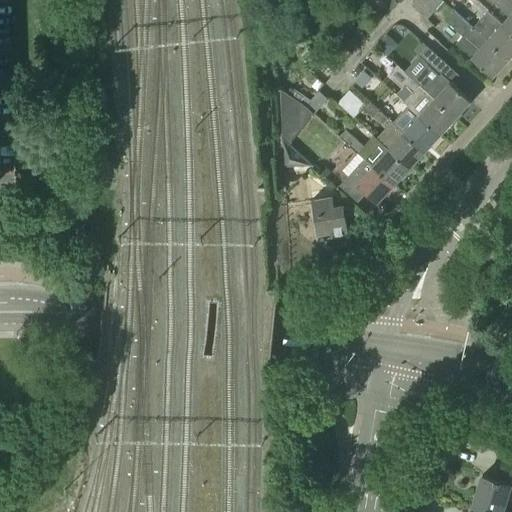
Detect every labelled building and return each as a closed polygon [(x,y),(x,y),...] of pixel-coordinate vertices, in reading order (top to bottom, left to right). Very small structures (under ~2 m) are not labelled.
[(428,19),(444,1),(442,0),(416,0),(413,4),(412,5),(421,12),(428,19)] [(494,2),(509,16),(503,23),(511,31),(511,0),(489,0),(493,3),(494,2)] [(509,59),(473,26),(453,9),(444,18),(463,35),(456,43),(493,76),(509,59)] [(488,10),(473,26),(509,59),(511,55),(511,31),(503,23),(488,10)] [(338,41),(352,24),(347,20),(332,37),(338,41)] [(419,55),(428,46),(423,42),(415,51),(419,55)] [(419,55),(404,70),(422,87),(456,117),(471,100),(442,73),(449,65),(428,46),(419,55)] [(402,88),(396,94),(404,101),(419,115),(440,134),(456,117),(422,87),(404,70),(398,64),(388,75),(402,88)] [(338,102),(354,117),(366,104),(350,89),(338,102)] [(312,113),(282,90),(284,139),(290,145),(312,113)] [(328,98),(319,91),(307,105),(315,112),(328,98)] [(383,126),(389,119),(380,110),(373,117),(383,126)] [(440,134),(419,115),(404,132),(425,151),(440,134)] [(392,121),(376,137),(410,168),(425,151),(404,132),(392,121)] [(410,168),(376,137),(373,134),(363,145),(345,129),(340,135),(364,157),(394,184),(410,168)] [(286,169),(315,167),(290,145),(284,139),(286,169)] [(367,192),(378,202),(394,184),(364,157),(340,183),(359,201),(367,192)] [(323,172),(328,176),(332,171),(327,167),(323,172)] [(333,196),(312,199),(318,234),(331,232),(334,247),(336,247),(336,246),(351,243),(345,204),(335,206),(333,196)] [(497,511),(502,511),(511,484),(482,474),(473,504),(497,511)]
